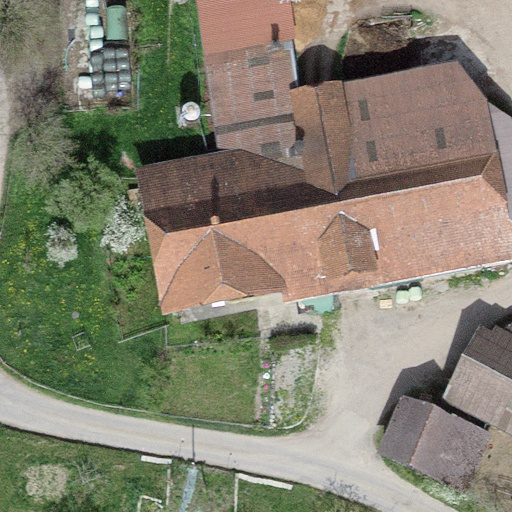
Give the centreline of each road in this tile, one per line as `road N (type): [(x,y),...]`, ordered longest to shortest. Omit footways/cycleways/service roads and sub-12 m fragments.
road 1 (track): [(0,394),(339,459),(428,511)]
road 2 (track): [(339,459),(389,321),(500,305),(511,295)]
